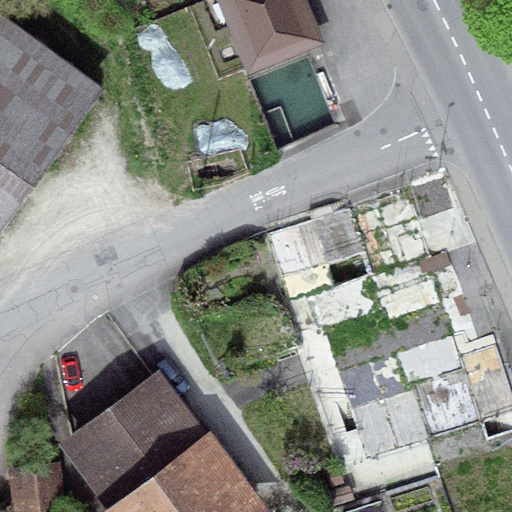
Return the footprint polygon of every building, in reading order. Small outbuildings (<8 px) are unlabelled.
[(223,0),(251,65),(316,39),(300,0),(223,0)] [(0,213),(72,114),(0,61),(0,213)] [(451,298),(391,304),(398,373),(459,366),(451,298)] [(73,443),(120,507),(113,511),(251,511),(156,382),(73,443)] [(14,453),(21,511),(56,511),(49,448),(14,453)]
